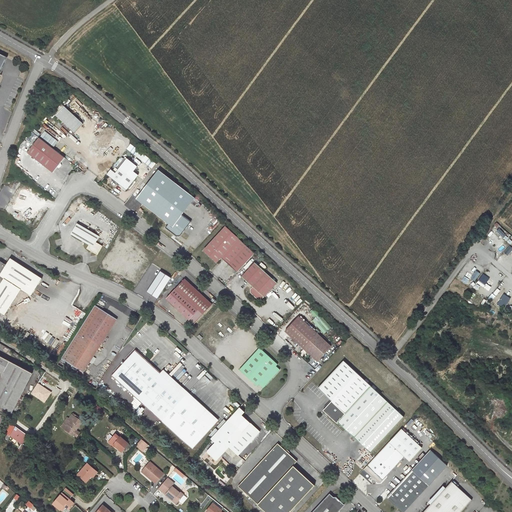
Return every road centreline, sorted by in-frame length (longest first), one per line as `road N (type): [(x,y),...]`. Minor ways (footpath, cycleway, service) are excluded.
road 1 (unclassified): [(511,478),(195,181),(43,60)]
road 2 (unclassified): [(265,411),(293,379),(293,363),(180,256),(92,188),(66,191),(31,251)]
road 3 (unclassified): [(31,251),(165,320),(265,411)]
road 4 (unclassified): [(265,411),(373,511)]
